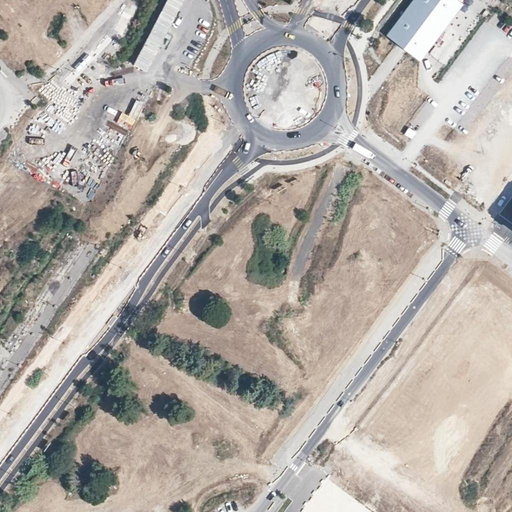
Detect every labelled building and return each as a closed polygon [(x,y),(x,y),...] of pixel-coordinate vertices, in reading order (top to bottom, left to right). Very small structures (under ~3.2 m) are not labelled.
[(452,0),(413,0),(388,32),(403,43),(419,56),(439,31),(459,5),(452,0)] [(511,275),(493,261),(434,337),(467,362),(511,302),(511,275)] [(396,452),(453,378),(421,354),(364,428),(396,452)] [(250,511),(279,473),(181,402),(172,414),(175,416),(136,469),(186,505),(180,511),(250,511)] [(378,511),(407,511),(336,461),(326,475),(378,511)]
